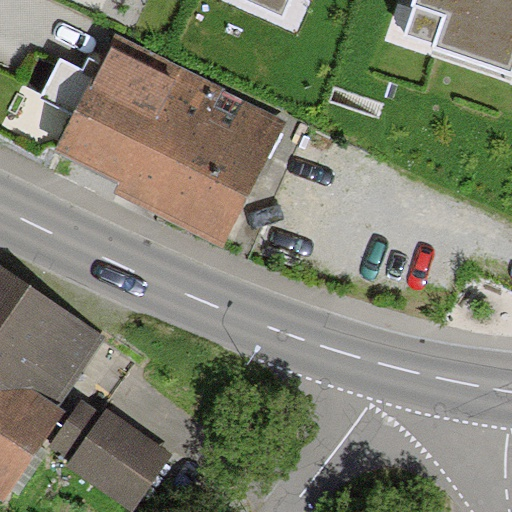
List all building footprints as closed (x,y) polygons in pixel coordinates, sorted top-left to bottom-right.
[(285,0),(240,0),(278,17),(285,0)] [(511,0),(419,0),(409,33),(511,67),(511,0)] [(283,119),(117,37),(103,65),(88,58),(86,63),(83,69),(61,59),(41,98),(76,116),(58,152),(123,184),(119,193),(130,198),(221,244),(283,119)] [(0,330),(29,287),(0,268),(0,330)] [(29,287),(0,330),(0,494),(5,497),(105,333),(29,287)] [(172,453),(107,408),(102,414),(85,402),(55,444),(74,458),(69,465),(133,509),(172,453)]
